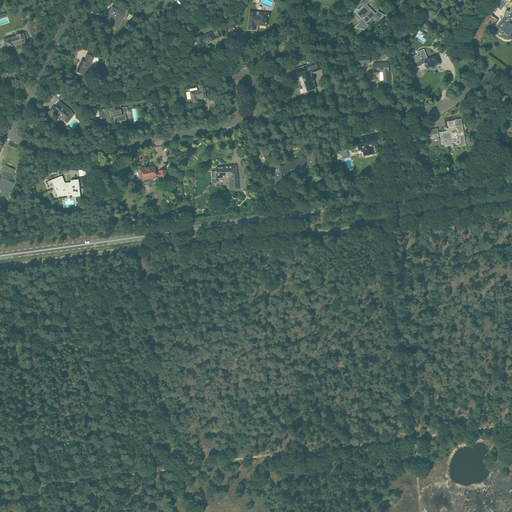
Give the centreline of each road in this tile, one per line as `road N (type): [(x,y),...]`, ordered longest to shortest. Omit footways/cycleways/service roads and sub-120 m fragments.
road 1 (unclassified): [(0,267),(281,231),(329,232),(511,198)]
road 2 (primary): [(0,255),(511,184)]
road 3 (unclassified): [(12,136),(52,152),(83,150),(232,122),(437,107),(463,95),(492,65)]
road 4 (track): [(421,436),(37,486)]
road 5 (unknown): [(232,122),(233,70),(252,70),(260,120)]
